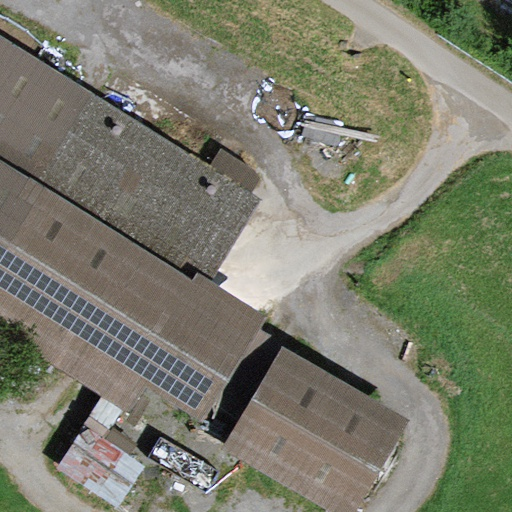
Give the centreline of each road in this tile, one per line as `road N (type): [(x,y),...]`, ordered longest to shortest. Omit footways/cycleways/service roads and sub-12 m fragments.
road 1 (track): [(508,107),(329,245),(291,251),(242,121),(0,5)]
road 2 (unclassified): [(345,0),(511,109)]
